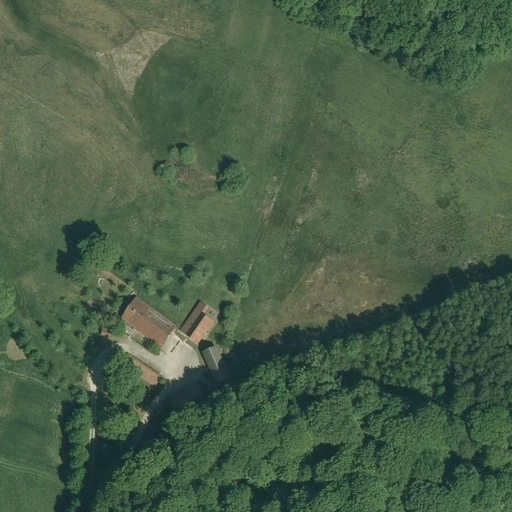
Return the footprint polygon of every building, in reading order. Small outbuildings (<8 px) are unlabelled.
[(118,318),(163,351),(178,330),(134,297),(118,318)] [(203,306),(183,334),(200,347),(215,325),(206,318),(211,312),(203,306)] [(230,380),(216,349),(204,354),(218,386),(230,380)] [(121,367),(148,379),(153,369),(126,357),(121,367)] [(202,392),(172,404),(178,420),(208,408),(202,392)]
